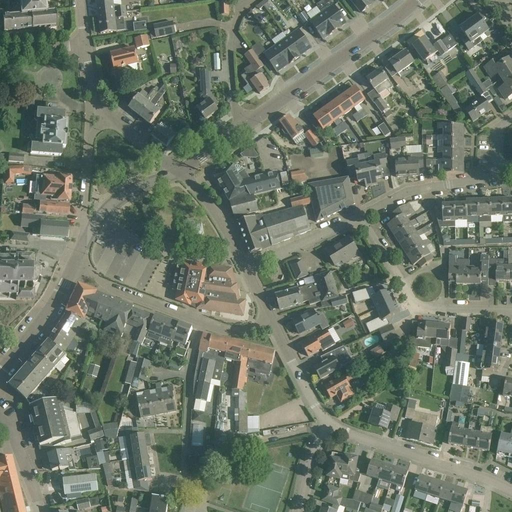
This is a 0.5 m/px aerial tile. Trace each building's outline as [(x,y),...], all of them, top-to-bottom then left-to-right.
[(19,0),(20,14),(2,16),(3,32),(38,29),(38,30),(39,30),(39,28),(43,28),(44,29),(45,29),(44,28),(49,28),(49,29),(50,28),(57,27),(55,11),(46,12),(45,0),(19,0)] [(114,14),(126,12),(126,7),(114,8),(112,0),(96,0),(98,16),(114,14)] [(368,0),(349,0),(361,14),(372,5),(368,0)] [(229,16),(228,2),(220,3),(221,16),(229,16)] [(346,24),(333,5),(322,14),(335,32),(346,24)] [(98,16),(100,34),(125,31),(123,18),(127,18),(126,12),(114,14),(98,16)] [(335,32),(322,14),(310,22),(323,40),(335,32)] [(480,38),(485,34),(488,38),(491,35),(496,32),(489,22),(484,25),(477,16),(469,22),(480,38)] [(148,22),(136,22),(136,32),(149,31),(148,22)] [(480,38),(469,22),(460,28),(467,38),(462,41),(469,51),(483,41),(480,38)] [(176,35),(174,23),(153,26),(154,31),(150,32),(151,39),(176,35)] [(312,49),(298,30),(287,39),(300,57),(312,49)] [(457,45),(450,35),(440,42),(435,46),(431,49),(424,39),(414,46),(425,62),(435,54),(438,51),(442,56),(457,45)] [(150,47),(147,36),(135,39),(137,49),(150,47)] [(287,39),(276,47),(289,65),(300,57),(287,39)] [(289,65),(276,47),(264,55),(277,73),(289,65)] [(138,63),(135,49),(120,52),(110,55),(114,69),(123,67),(138,63)] [(259,70),(263,67),(251,51),(244,56),(257,72),(259,70)] [(411,60),(406,52),(390,63),(396,72),(398,74),(413,63),(411,60)] [(502,79),(511,72),(511,61),(510,58),(501,64),(498,59),(484,68),(491,78),(498,74),(502,79)] [(259,70),(257,72),(247,79),(244,75),(241,77),(247,86),(249,85),(253,91),(256,89),(256,90),(260,95),(269,88),(265,82),(266,81),(259,70)] [(393,88),(380,70),(367,80),(373,88),(379,96),(387,90),(388,92),(393,88)] [(482,86),(472,70),(468,73),(464,75),(472,87),(474,85),(481,96),(487,93),(485,90),(486,89),(483,85),(482,86)] [(211,83),(210,71),(200,72),(201,84),(211,83)] [(431,79),(439,91),(449,84),(441,72),(431,79)] [(511,72),(502,79),(506,85),(499,90),(500,92),(505,100),(511,95),(511,72)] [(449,84),(439,91),(445,99),(455,93),(449,84)] [(166,91),(164,85),(157,93),(139,117),(150,125),(156,117),(160,112),(154,107),(166,91)] [(357,113),(362,120),(367,116),(359,105),(364,101),(361,96),(355,88),(354,89),(355,89),(345,95),(345,96),(354,108),(357,113)] [(129,108),(139,117),(157,93),(153,90),(148,96),(143,91),(139,96),(135,93),(132,97),(131,96),(125,104),(129,107),(129,108)] [(212,95),(211,91),(203,92),(203,98),(206,102),(197,108),(200,112),(205,121),(218,111),(212,102),(215,100),(212,95)] [(344,115),(354,108),(345,96),(335,103),(344,115)] [(498,97),(493,100),(498,108),(503,105),(498,97)] [(389,108),(381,98),(374,103),(382,114),(389,108)] [(485,102),(483,98),(465,110),(467,114),(473,122),(491,110),(485,102)] [(334,123),(337,127),(342,124),(339,119),(344,115),(335,103),(325,110),(334,123)] [(50,110),(49,110),(48,110),(48,109),(46,111),(37,110),(37,111),(34,113),(34,119),(37,123),(36,141),(42,141),(42,146),(31,145),(31,154),(50,156),(60,156),(61,148),(65,148),(66,138),(67,132),(66,132),(67,122),(63,121),(64,113),(56,112),(56,110),(51,110),(51,109),(50,109),(50,110)] [(325,110),(315,117),(314,117),(315,118),(320,125),(320,126),(323,130),(334,123),(325,110)] [(357,113),(352,117),(357,123),(362,120),(357,113)] [(293,122),(289,116),(280,122),(283,128),(282,128),(282,131),(285,134),(287,135),(288,134),(289,135),(293,141),(304,133),(295,121),(293,122)] [(310,121),(315,129),(320,125),(315,118),(310,121)] [(176,134),(161,123),(151,136),(166,148),(176,135),(181,142),(192,135),(187,127),(176,134)] [(342,134),(347,130),(342,124),(337,127),(342,134)] [(388,124),(381,126),(385,137),(392,135),(388,124)] [(443,129),(443,136),(463,136),(463,125),(444,125),(444,124),(438,124),(438,130),(443,129)] [(337,138),(342,134),(337,127),(332,131),(337,138)] [(320,144),(311,131),(304,135),(313,149),(320,144)] [(443,148),(463,148),(463,136),(443,136),(438,136),(438,141),(443,141),(443,148)] [(406,147),(405,138),(394,139),(390,140),(391,150),(406,149),(406,147)] [(350,145),(343,146),(345,159),(352,157),(350,145)] [(443,160),(463,160),(463,148),(443,148),(438,148),(438,153),(443,153),(443,160)] [(323,158),(322,149),(310,151),(311,160),(323,158)] [(24,155),(9,154),(8,161),(23,162),(24,155)] [(367,165),(372,186),(378,185),(376,179),(383,178),(381,169),(388,168),(386,158),(385,154),(373,156),(375,163),(367,165)] [(407,155),(408,177),(419,177),(418,170),(423,169),(423,158),(422,158),(422,154),(407,155)] [(397,178),(408,177),(407,155),(406,155),(407,159),(396,160),(396,168),(397,178)] [(358,160),(346,162),(347,166),(349,176),(348,178),(349,178),(349,180),(357,179),(358,183),(364,182),(366,188),(372,186),(367,165),(360,166),(358,160)] [(463,160),(443,160),(438,160),(438,166),(443,166),(443,174),(463,174),(463,160)] [(230,201),(230,202),(253,196),(281,190),(277,173),(249,179),(244,171),(242,169),(242,168),(241,168),(240,167),(239,167),(239,166),(238,166),(237,166),(236,166),(234,167),(233,167),(233,166),(215,177),(229,201),(230,201)] [(20,167),(4,168),(4,184),(13,184),(13,175),(20,175),(20,167)] [(306,182),(305,171),(291,173),(293,184),(306,182)] [(71,178),(61,177),(57,177),(57,178),(42,177),(41,195),(34,195),(34,200),(45,201),(45,200),(69,202),(70,193),(71,193),(72,187),(71,187),(71,178)] [(308,185),(310,192),(319,222),(355,205),(349,180),(349,178),(348,178),(308,185)] [(511,199),(502,200),(503,216),(503,223),(511,222),(511,199)] [(478,201),(479,224),(491,223),(490,200),(478,201)] [(503,216),(502,200),(490,200),(491,223),(491,217),(503,216)] [(466,201),(466,205),(467,205),(467,218),(479,217),(479,224),(478,201),(466,201)] [(22,214),(40,216),(45,217),(46,214),(68,216),(68,206),(58,205),(40,203),(39,207),(22,206),(22,214)] [(247,206),(232,212),(243,240),(242,240),(247,252),(262,246),(261,246),(289,235),(283,219),(282,219),(276,205),(267,208),(270,216),(249,225),(249,223),(260,219),(254,204),(248,207),(247,206)] [(440,229),(455,228),(454,205),(442,206),(442,211),(436,212),(436,215),(438,222),(440,229)] [(454,205),(455,228),(455,222),(467,221),(467,218),(467,205),(466,205),(454,205)] [(393,234),(410,223),(406,218),(411,215),(405,206),(393,213),(397,219),(387,225),(393,234)] [(40,236),(40,216),(22,214),(20,228),(32,229),(32,236),(40,236)] [(416,220),(418,224),(426,219),(424,215),(416,220)] [(45,217),(40,216),(40,236),(66,238),(67,225),(45,223),(45,217)] [(410,223),(393,234),(399,244),(416,233),(413,228),(417,225),(414,220),(410,223)] [(416,233),(399,244),(406,254),(423,243),(419,238),(430,230),(428,226),(416,233)] [(29,235),(10,232),(10,234),(10,238),(10,241),(28,243),(29,235)] [(490,244),(489,236),(485,236),(485,240),(480,240),(480,245),(490,244)] [(359,254),(349,238),(326,252),(331,260),(335,265),(342,261),(343,264),(350,259),(359,254)] [(427,240),(423,243),(406,254),(413,266),(418,263),(421,268),(433,260),(426,248),(430,245),(427,241),(427,240)] [(15,254),(15,249),(9,249),(9,255),(8,255),(0,255),(0,297),(8,298),(9,298),(9,296),(15,296),(15,298),(15,300),(16,300),(17,300),(32,300),(34,300),(34,299),(33,299),(33,291),(34,291),(34,289),(33,289),(32,287),(37,282),(40,283),(41,281),(38,280),(38,273),(41,272),(40,271),(37,272),(32,267),(33,264),(33,263),(32,263),(32,256),(32,254),(15,254)] [(488,281),(489,260),(489,249),(483,249),(483,255),(481,255),(480,268),(469,267),(468,285),(480,285),(481,281),(488,281)] [(468,285),(469,267),(457,267),(457,256),(449,256),(449,270),(449,283),(454,283),(454,280),(456,280),(456,285),(468,285)] [(489,260),(488,281),(489,281),(489,277),(496,277),(496,282),(508,282),(508,261),(509,256),(508,256),(508,261),(489,260)] [(308,276),(302,260),(290,265),(296,281),(308,276)] [(168,261),(165,289),(177,290),(180,263),(168,261)] [(207,265),(185,263),(183,265),(175,301),(190,306),(191,303),(198,305),(197,309),(212,312),(243,316),(246,301),(240,300),(237,284),(235,284),(233,272),(232,271),(232,269),(207,265)] [(321,303),(338,298),(331,272),(315,277),(317,283),(275,296),(280,310),(289,307),(303,303),(309,301),(310,306),(320,302),(321,303)] [(78,285),(67,312),(84,320),(86,315),(95,319),(98,311),(96,310),(101,297),(101,295),(101,294),(96,292),(78,285)] [(371,289),(352,294),(354,305),(371,300),(376,310),(394,302),(389,291),(388,291),(375,297),(371,289)] [(98,311),(95,319),(107,323),(104,332),(113,335),(121,338),(123,335),(133,309),(133,307),(101,294),(101,295),(101,297),(96,310),(98,311)] [(339,299),(338,298),(321,303),(322,309),(332,307),(333,309),(348,304),(345,297),(339,299)] [(379,318),(364,325),(369,335),(382,329),(383,328),(388,326),(386,320),(399,313),(394,302),(376,310),(379,318)] [(148,332),(146,331),(152,317),(133,309),(123,335),(135,339),(133,342),(142,346),(148,332)] [(309,330),(320,324),(313,310),(302,317),(293,321),(293,323),(292,324),(297,332),(299,333),(300,335),(309,330)] [(65,350),(84,320),(67,312),(49,340),(63,353),(65,350)] [(146,338),(159,343),(161,337),(168,320),(155,315),(152,324),(149,332),(148,332),(142,346),(146,338)] [(351,319),(344,323),(347,329),(354,325),(351,319)] [(466,332),(469,332),(471,319),(463,319),(462,331),(466,332)] [(173,342),(180,324),(168,320),(161,337),(159,343),(171,347),(173,342)] [(486,327),(485,334),(502,336),(504,324),(488,322),(489,321),(481,320),(480,327),(486,327)] [(180,324),(173,342),(178,343),(174,354),(184,358),(190,343),(188,342),(192,329),(180,324)] [(436,346),(438,325),(426,324),(426,326),(418,325),(417,332),(413,332),(413,325),(412,325),(413,338),(414,344),(415,348),(432,349),(432,346),(436,346)] [(438,325),(438,330),(436,346),(436,347),(448,348),(450,326),(449,326),(450,324),(444,324),(444,326),(438,325)] [(397,338),(392,325),(379,331),(384,344),(397,338)] [(335,343),(328,331),(302,346),(308,357),(322,349),(322,350),(335,343)] [(222,372),(223,370),(224,359),(229,341),(212,337),(212,336),(211,336),(203,334),(199,352),(194,381),(193,396),(196,397),(195,401),(207,403),(212,381),(220,382),(222,372)] [(484,346),(501,348),(502,336),(485,334),(484,346)] [(113,335),(111,341),(119,344),(121,338),(113,335)] [(45,344),(37,353),(55,369),(66,357),(63,353),(49,340),(48,340),(48,341),(49,342),(46,344),(45,344)] [(238,434),(246,434),(247,391),(243,391),(244,382),(246,383),(247,377),(245,377),(247,362),(247,359),(251,346),(229,341),(224,359),(223,370),(226,359),(236,362),(232,389),(232,398),(235,398),(235,433),(238,434)] [(477,345),(476,357),(482,358),(499,360),(501,348),(484,346),(477,345)] [(251,346),(247,359),(249,360),(247,367),(247,368),(255,370),(256,374),(260,375),(260,374),(269,376),(270,374),(275,352),(251,346)] [(370,352),(374,359),(384,354),(380,347),(370,352)] [(405,357),(396,347),(394,348),(388,354),(397,364),(405,357)] [(338,350),(321,358),(323,363),(314,368),(321,380),(329,375),(340,369),(346,365),(338,350)] [(457,355),(457,351),(447,350),(445,368),(455,369),(457,355)] [(55,369),(37,353),(9,385),(9,384),(8,385),(9,386),(9,385),(26,401),(27,401),(40,386),(55,369)] [(415,354),(410,360),(418,362),(420,355),(415,354)] [(457,355),(453,386),(462,387),(465,388),(469,356),(464,356),(460,355),(457,355)] [(476,357),(474,367),(476,369),(481,370),(488,371),(497,372),(499,360),(482,358),(476,357)] [(136,365),(148,368),(150,362),(139,359),(137,363),(136,365)] [(145,381),(148,368),(136,365),(134,374),(133,378),(134,378),(139,380),(145,381)] [(98,368),(90,366),(86,376),(94,379),(98,368)] [(355,378),(351,372),(334,382),(325,387),(331,399),(337,395),(341,403),(350,398),(354,396),(347,383),(355,378)] [(511,397),(511,380),(506,380),(503,396),(511,397)] [(410,388),(398,382),(393,391),(406,397),(410,388)] [(44,402),(50,395),(40,386),(27,401),(30,406),(40,446),(53,443),(54,447),(71,443),(70,439),(82,436),(76,414),(71,412),(60,408),(59,406),(57,399),(43,403),(44,402)] [(453,386),(450,401),(459,403),(462,387),(453,386)] [(168,393),(162,394),(166,414),(177,412),(173,393),(174,392),(173,387),(168,388),(168,393)] [(154,416),(166,414),(162,394),(161,389),(156,390),(157,395),(150,396),(154,416)] [(154,416),(150,396),(149,391),(144,392),(145,397),(137,399),(139,409),(141,419),(154,416)] [(247,391),(246,434),(247,434),(259,433),(259,417),(247,417),(247,391)] [(407,408),(405,418),(411,420),(408,430),(406,439),(432,445),(435,435),(436,429),(437,426),(436,426),(438,418),(429,416),(414,412),(415,408),(417,402),(409,400),(407,408)] [(399,410),(387,406),(385,414),(374,410),(372,414),(369,424),(381,428),(382,426),(387,427),(386,429),(387,429),(390,420),(396,421),(399,412),(399,410)] [(490,412),(483,411),(482,414),(490,416),(490,417),(492,417),(491,419),(495,420),(496,415),(492,414),(493,413),(490,413),(490,412)] [(458,429),(459,425),(452,423),(448,445),(462,447),(465,431),(458,429)] [(118,430),(118,424),(104,425),(105,439),(116,438),(118,430)] [(96,430),(88,433),(91,441),(104,437),(102,428),(96,430)] [(144,435),(138,436),(137,429),(126,431),(127,437),(125,438),(127,449),(146,446),(144,435)] [(497,455),(511,458),(511,429),(510,437),(501,435),(497,455)] [(475,450),(478,433),(465,431),(462,447),(475,450)] [(214,432),(213,443),(225,445),(226,434),(214,432)] [(478,433),(475,450),(489,452),(492,436),(478,433)] [(129,461),(148,458),(146,446),(127,449),(129,461)] [(72,456),(71,449),(47,455),(47,456),(49,456),(50,461),(48,461),(50,470),(52,469),(52,471),(60,469),(60,470),(68,468),(69,468),(68,463),(70,462),(72,458),(72,456)] [(327,477),(340,480),(341,474),(343,461),(344,456),(332,454),(327,477)] [(344,456),(343,461),(341,474),(340,480),(358,483),(359,478),(354,477),(357,458),(344,456)] [(0,481),(16,477),(11,457),(0,459),(0,481)] [(100,470),(100,466),(97,457),(86,459),(89,470),(100,470)] [(131,472),(150,469),(148,458),(129,461),(123,462),(125,473),(131,472)] [(379,480),(384,465),(372,461),(367,476),(379,480)] [(110,474),(114,474),(111,463),(108,464),(102,465),(105,476),(110,474)] [(391,484),(396,469),(384,465),(379,480),(391,484)] [(152,480),(150,469),(131,472),(134,490),(148,492),(147,481),(152,480)] [(396,469),(391,484),(397,486),(396,491),(401,493),(403,488),(408,473),(396,469)] [(97,492),(96,476),(63,479),(64,485),(60,485),(60,491),(64,490),(65,495),(97,492)] [(432,480),(420,476),(415,491),(427,495),(432,480)] [(24,511),(16,477),(0,481),(0,511),(24,511)] [(439,499),(444,484),(432,480),(427,495),(439,499)] [(456,488),(444,484),(439,499),(451,503),(456,488)] [(338,491),(328,488),(326,494),(325,493),(323,501),(334,505),(339,507),(339,506),(342,499),(337,497),(336,497),(338,491)] [(468,492),(456,488),(451,503),(463,507),(468,492)] [(397,495),(391,511),(399,511),(404,498),(397,495)] [(153,497),(151,510),(162,511),(166,511),(169,500),(152,497),(153,497)] [(91,508),(89,500),(77,503),(79,511),(91,508)] [(353,511),(355,511),(357,511),(359,507),(361,503),(351,500),(348,509),(353,511)] [(371,506),(370,507),(369,510),(375,511),(381,511),(382,511),(382,510),(383,507),(374,504),(371,503),(371,506)] [(483,511),(492,511),(493,504),(484,503),(483,511)]
